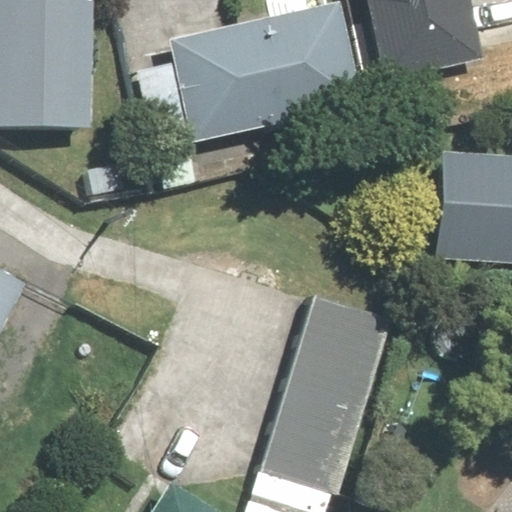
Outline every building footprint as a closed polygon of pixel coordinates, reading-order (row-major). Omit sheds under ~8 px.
[(73,0),(0,0),(0,135),(72,137),(73,0)] [(348,0),(367,87),(471,65),(457,0),(348,0)] [(324,12),(152,46),(157,69),(119,76),(133,148),(171,141),(174,153),(345,119),(324,12)] [(412,265),(511,271),(511,166),(419,160),(412,265)] [(0,285),(0,315),(12,292),(0,285)] [(330,511),(390,325),(310,300),(242,511),(330,511)] [(188,511),(154,491),(141,511),(188,511)]
